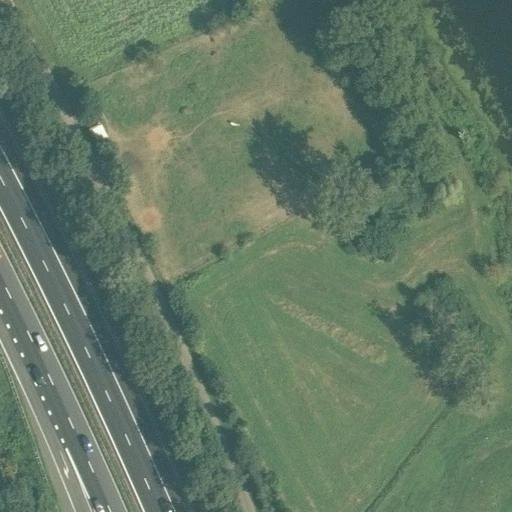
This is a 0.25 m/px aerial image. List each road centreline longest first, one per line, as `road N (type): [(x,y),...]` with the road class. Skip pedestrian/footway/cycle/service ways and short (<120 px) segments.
road 1 (unclassified): [(251,511),(123,227),(4,0)]
road 2 (motorway): [(159,511),(59,285),(0,176)]
road 3 (motorway): [(0,280),(81,443)]
